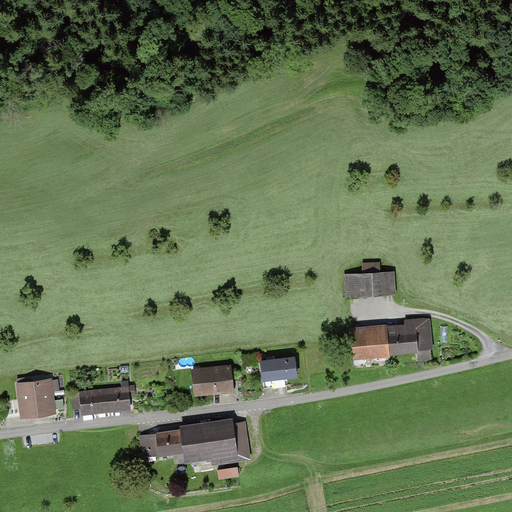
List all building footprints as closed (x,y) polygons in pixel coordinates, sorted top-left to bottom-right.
[(383,262),(366,263),(366,274),(349,275),(350,298),(398,295),(397,271),(384,272),(383,262)] [(406,326),(351,331),(354,359),(434,352),(431,320),(406,322),(406,326)] [(294,357),(260,361),(263,381),(296,377),(294,357)] [(231,367),(193,371),(196,396),(234,391),(231,367)] [(57,415),(53,380),(18,384),(21,419),(57,415)] [(132,410),(129,387),(80,392),(83,415),(132,410)] [(253,461),(248,420),(157,432),(157,435),(146,437),(149,456),(183,452),(184,461),(211,458),(212,466),(253,461)] [(221,478),(241,475),(240,465),(219,468),(221,478)]
